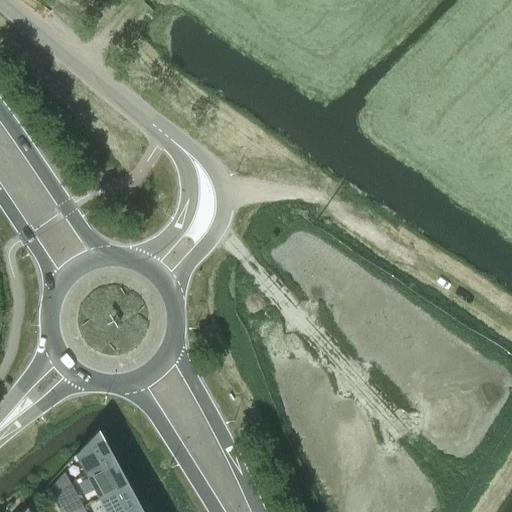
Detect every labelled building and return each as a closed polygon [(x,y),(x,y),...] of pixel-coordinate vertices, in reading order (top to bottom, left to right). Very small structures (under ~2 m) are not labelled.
[(75,454),(86,475),(115,460),(98,429),(75,454)] [(98,498),(127,483),(115,460),(86,475),(98,498)] [(49,490),(51,494),(70,484),(64,473),(49,490)] [(98,498),(105,511),(128,511),(140,506),(127,483),(98,498)] [(70,484),(51,494),(55,502),(74,492),(70,484)]
